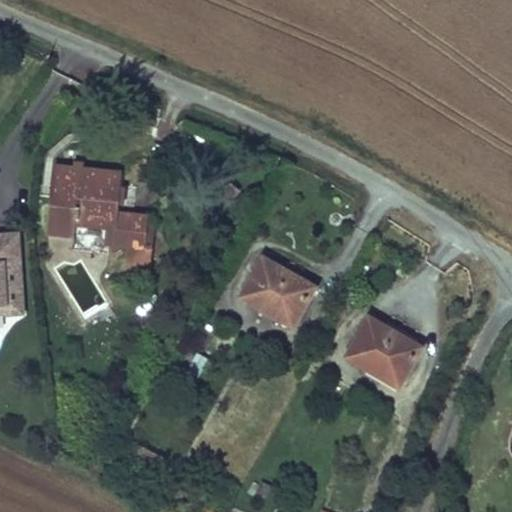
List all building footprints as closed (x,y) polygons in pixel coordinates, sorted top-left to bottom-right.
[(118,217),(120,175),(52,172),(50,240),(74,241),(74,232),(107,233),(118,234),(118,217)] [(133,218),(118,217),(118,234),(107,233),(106,249),(132,250),(133,218)] [(150,219),(133,218),(132,250),(149,251),(150,219)] [(14,312),(9,238),(0,238),(0,318),(14,317),(14,312)] [(252,263),(233,300),(289,328),(308,291),(252,263)] [(368,324),(349,361),(401,388),(421,352),(368,324)]
